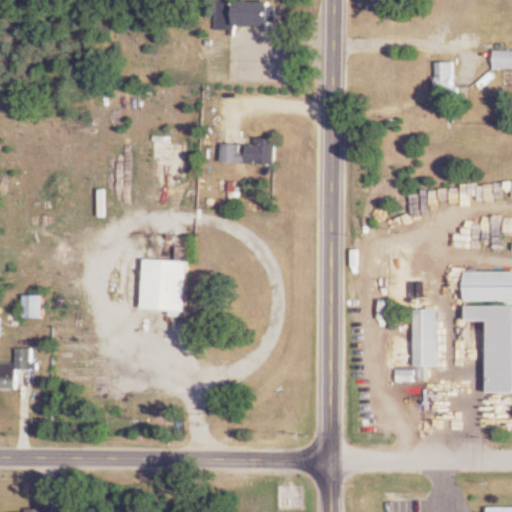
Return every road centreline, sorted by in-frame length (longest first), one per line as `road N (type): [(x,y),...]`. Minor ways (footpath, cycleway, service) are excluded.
road 1 (tertiary): [(332,511),(338,0)]
road 2 (residential): [(0,457),(511,459)]
